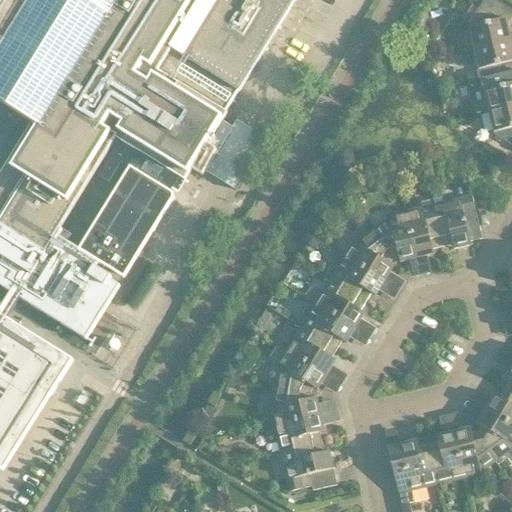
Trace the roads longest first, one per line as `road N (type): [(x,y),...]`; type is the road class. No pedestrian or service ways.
road 1 (residential): [(358,419),(430,405),(454,392),(484,343),(472,286)]
road 2 (residential): [(472,286),(417,300),(360,391),(358,419)]
